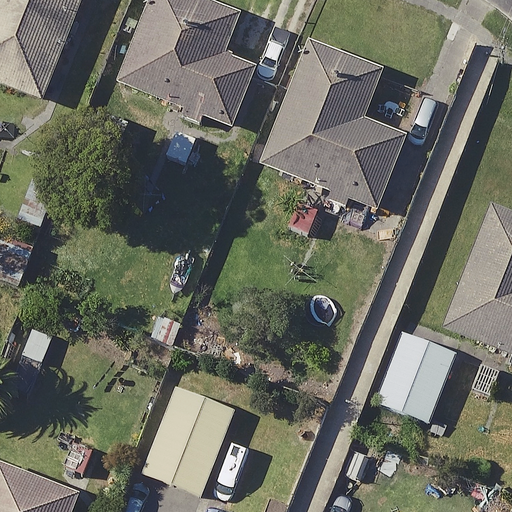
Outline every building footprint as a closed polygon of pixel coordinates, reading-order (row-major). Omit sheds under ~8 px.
[(72,0),(0,0),(0,85),(36,99),(72,0)] [(179,107),(173,121),(198,132),(204,117),(226,126),(250,66),(219,54),(236,12),(205,0),(143,0),(111,80),(179,107)] [(319,188),(314,199),(338,209),(343,198),(366,208),(396,138),(356,120),(377,70),(306,39),(254,159),(319,188)] [(149,134),(99,113),(84,148),(134,169),(149,134)] [(511,216),(482,204),(434,324),(511,355),(511,216)] [(0,281),(14,285),(26,246),(0,237),(0,281)] [(182,322),(152,309),(139,339),(169,352),(182,322)] [(449,353),(396,332),(369,402),(422,423),(449,353)] [(230,408),(168,384),(134,472),(195,496),(230,408)] [(96,449),(66,436),(53,466),(83,479),(96,449)] [(0,511),(64,511),(72,491),(0,463),(0,511)]
